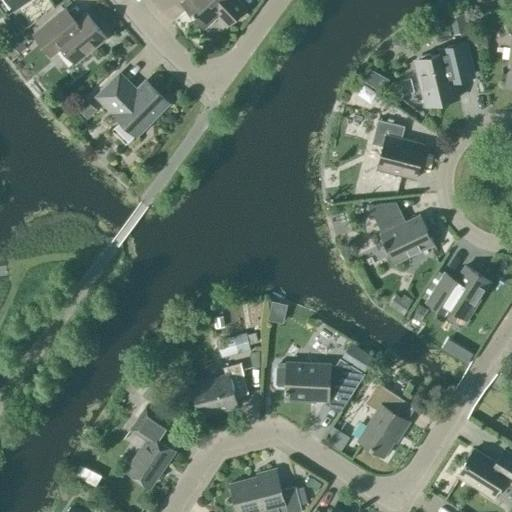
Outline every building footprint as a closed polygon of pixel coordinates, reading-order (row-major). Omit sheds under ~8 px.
[(8,0),(15,9),(27,0),(8,0)] [(247,9),(238,0),(183,0),(181,2),(205,28),(216,17),(226,28),(247,9)] [(75,63),(106,38),(86,12),(69,26),(58,13),(33,34),(48,52),(58,43),(75,63)] [(468,31),(464,12),(448,16),(453,35),(468,31)] [(453,76),(474,71),(467,42),(446,47),(447,52),(432,56),(429,54),(422,56),(420,59),(418,59),(421,72),(418,73),(423,93),(426,92),(429,104),(458,97),(453,76)] [(373,73),(366,86),(383,95),(390,83),(373,73)] [(136,135),(168,102),(146,81),(136,91),(119,74),(98,96),(115,112),(114,113),(136,135)] [(415,179),(424,143),(401,138),(404,126),(378,119),(372,143),(383,146),(377,170),(415,179)] [(420,250),(434,243),(420,215),(405,223),(400,221),(397,215),(396,202),(368,205),(369,219),(375,216),(382,232),(379,233),(393,263),(410,254),(413,247),(420,250)] [(466,319),(490,281),(466,265),(457,280),(445,272),(426,302),(439,310),(443,304),(466,319)] [(250,349),(245,332),(215,341),(220,357),(250,349)] [(247,334),(249,343),(257,342),(255,333),(247,334)] [(350,342),(340,358),(363,373),(373,356),(350,342)] [(287,362),(276,362),(273,365),(272,384),(276,388),(286,388),(286,398),(305,399),(305,398),(328,399),(329,385),(334,385),(350,395),(364,373),(363,373),(340,358),(336,365),(329,365),(330,364),(287,362)] [(234,393),(247,390),(240,363),(224,367),(226,375),(192,384),(200,416),(237,406),(234,393)] [(400,434),(409,421),(391,410),(400,397),(377,382),(364,403),(376,410),(358,440),(383,456),(398,432),(400,434)] [(150,486),(174,450),(158,439),(169,421),(146,406),(130,429),(147,440),(126,471),(150,486)] [(511,484),(511,454),(504,449),(495,462),(474,448),(457,475),(492,498),(504,479),(511,484)] [(76,480),(97,490),(103,479),(81,468),(76,480)] [(299,511),(302,509),(296,486),(281,489),(276,468),(257,473),(258,476),(230,483),(236,511),(256,511),(260,511),(299,511)]
